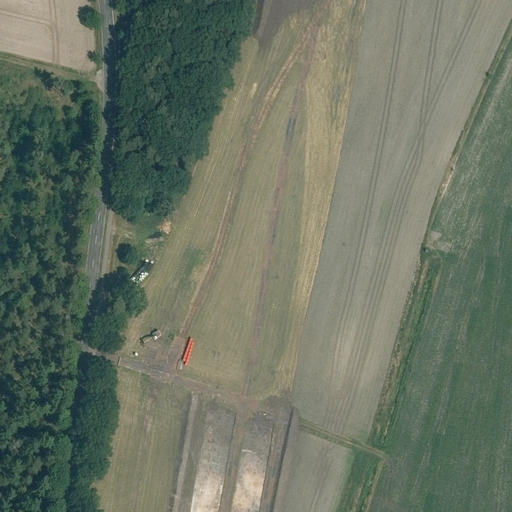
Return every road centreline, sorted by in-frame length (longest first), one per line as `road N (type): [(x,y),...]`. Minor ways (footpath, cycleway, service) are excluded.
road 1 (tertiary): [(106,3),(109,127),(58,511)]
road 2 (track): [(77,349),(380,455)]
